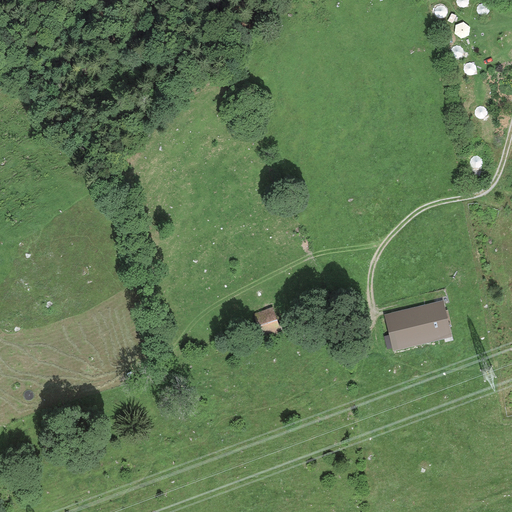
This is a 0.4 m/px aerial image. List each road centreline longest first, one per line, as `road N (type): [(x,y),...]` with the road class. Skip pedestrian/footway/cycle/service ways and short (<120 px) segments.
road 1 (track): [(511,118),(496,178),(418,210),(382,243),(369,270),(372,309),(439,292)]
road 2 (track): [(382,243),(308,254),(216,301),(157,358)]
